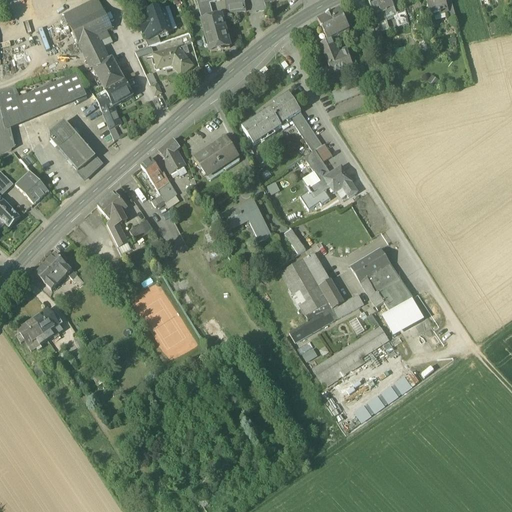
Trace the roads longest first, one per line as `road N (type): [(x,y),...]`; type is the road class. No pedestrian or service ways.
road 1 (secondary): [(0,288),(77,206),(275,34)]
road 2 (residential): [(473,351),(275,34)]
road 3 (track): [(247,511),(511,324)]
